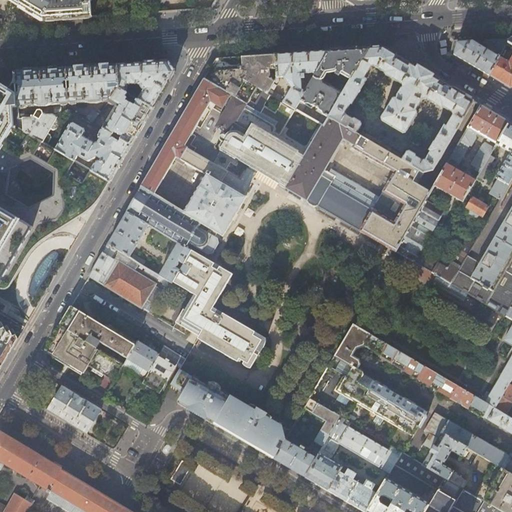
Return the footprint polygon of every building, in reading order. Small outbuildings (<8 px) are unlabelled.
[(22,0),(19,7),(41,20),(72,18),(91,17),(91,0),(22,0)] [(508,43),(510,39),(492,40),(483,41),(483,43),(487,46),(488,46),(487,48),(489,49),(488,51),(473,42),(457,43),(454,54),(455,55),(473,66),(489,76),(499,58),(506,46),(508,43)] [(426,159),(423,160),(416,156),(416,154),(410,150),(406,151),(402,159),(420,171),(424,172),(433,170),(474,101),(438,80),(404,60),(383,48),(369,49),(330,117),(357,133),(362,125),(361,122),(355,118),(353,119),(347,115),(346,111),(350,104),(352,103),(366,79),(364,77),(370,67),(374,66),(386,73),(385,74),(403,85),(395,97),(392,98),(381,118),(382,121),(402,133),(405,132),(416,113),(416,110),(416,109),(423,97),(441,108),(443,107),(452,113),(452,116),(446,126),(444,125),(430,149),(430,151),(426,159)] [(323,114),(321,117),(318,123),(324,126),(330,117),(369,49),(345,50),(329,51),(295,109),(301,113),(306,104),(308,104),(314,107),(316,105),(318,107),(317,109),(322,112),(323,114)] [(286,76),(286,78),(291,89),(283,102),(295,109),(329,51),(300,53),(275,55),(277,75),(277,76),(275,80),(278,82),(280,79),(280,76),(286,76)] [(277,75),(275,55),(260,56),(239,57),(216,59),(209,71),(204,80),(232,96),(234,97),(252,107),(254,104),(249,100),(257,88),(267,94),(268,93),(270,90),(271,87),(274,83),(275,80),(277,76),(277,75)] [(511,57),(508,63),(499,58),(489,76),(499,82),(510,88),(511,86),(511,57)] [(137,100),(152,109),(163,90),(173,73),(167,62),(153,63),(117,66),(119,90),(126,94),(128,84),(138,83),(143,90),(137,100)] [(119,90),(117,66),(91,67),(66,69),(68,104),(76,104),(76,102),(87,102),(88,103),(90,103),(97,103),(100,102),(102,101),(107,101),(110,101),(119,90)] [(68,104),(66,69),(41,71),(15,72),(16,95),(17,108),(25,107),(25,106),(34,105),(35,106),(37,106),(41,107),(45,106),(45,108),(42,113),(42,111),(39,110),(38,110),(38,111),(35,115),(32,116),(32,118),(18,119),(19,129),(46,145),(50,138),(49,135),(47,134),(50,128),(53,129),(56,128),(58,125),(59,122),(59,118),(52,114),(46,114),(49,108),(49,105),(50,105),(60,104),(60,105),(68,104)] [(206,175),(241,194),(242,192),(244,192),(245,191),(255,172),(254,171),(256,169),(288,187),(308,153),(278,136),(277,135),(280,131),(278,124),(260,113),(257,110),(252,107),(234,97),(216,127),(218,128),(217,131),(222,134),(220,136),(221,140),(225,142),(221,150),(228,154),(233,155),(251,166),(249,169),(248,168),(241,180),(229,173),(224,170),(185,146),(211,102),(224,109),(232,96),(204,80),(192,100),(168,142),(147,179),(142,187),(154,194),(176,156),(206,175)] [(0,282),(21,250),(34,229),(32,227),(34,224),(73,245),(76,239),(102,196),(110,182),(55,149),(46,145),(19,129),(18,119),(17,108),(16,95),(1,86),(0,85),(0,282)] [(102,128),(131,146),(142,126),(152,109),(137,100),(135,99),(128,94),(126,94),(119,90),(110,101),(107,103),(114,107),(102,128)] [(128,94),(135,99),(137,95),(136,93),(133,90),(130,91),(128,94)] [(281,101),(283,98),(270,90),(268,93),(281,101)] [(511,154),(509,156),(496,178),(498,178),(497,179),(489,193),(499,199),(511,177),(511,123),(493,112),(482,106),(451,158),(459,163),(469,146),(470,145),(471,146),(475,139),(476,135),(479,133),(508,151),(511,152),(511,154)] [(84,117),(92,122),(101,111),(98,109),(96,112),(92,109),(84,117)] [(318,205),(396,251),(427,200),(430,192),(414,182),(420,171),(402,159),(399,158),(360,135),(357,133),(330,117),(324,126),(308,153),(288,187),(307,199),(307,198),(317,204),(318,205)] [(55,149),(110,182),(120,164),(131,146),(102,128),(98,135),(99,139),(97,142),(94,143),(82,136),(85,132),(83,128),(74,123),(70,124),(55,149)] [(399,158),(402,152),(363,130),(360,135),(399,158)] [(489,155),(493,148),(485,143),(482,145),(471,164),(477,168),(475,170),(479,172),(476,176),(481,179),(494,158),(489,155)] [(472,196),(479,183),(447,165),(435,185),(461,201),(460,204),(470,210),(469,213),(479,219),(481,217),(482,217),(483,216),(488,206),(472,196)] [(246,197),(241,194),(206,175),(185,212),(182,217),(215,237),(217,233),(223,236),(246,197)] [(511,177),(499,199),(473,244),(450,283),(467,294),(505,316),(511,306),(511,303),(511,177)] [(179,244),(191,251),(202,258),(205,253),(209,255),(213,253),(218,244),(217,239),(215,237),(182,217),(185,212),(154,194),(142,187),(127,212),(148,225),(179,244)] [(457,251),(456,252),(446,269),(434,262),(432,263),(428,260),(428,258),(420,252),(444,211),(427,200),(396,251),(409,259),(450,283),(473,244),(464,239),(457,251)] [(141,239),(148,225),(127,212),(119,226),(108,244),(129,256),(138,243),(135,241),(137,237),(138,237),(141,239)] [(142,269),(144,267),(143,265),(132,258),(129,256),(108,244),(107,245),(89,277),(124,298),(141,308),(156,284),(135,270),(138,265),(140,266),(139,267),(142,269)] [(191,251),(179,244),(159,275),(170,282),(172,283),(173,281),(191,251)] [(202,258),(191,251),(173,281),(193,294),(183,313),(182,313),(181,312),(180,313),(175,323),(187,330),(200,338),(207,342),(206,344),(237,363),(239,361),(243,363),(242,366),(246,369),(250,370),(258,357),(259,355),(260,356),(262,353),(264,346),(265,341),(212,310),(233,276),(220,269),(217,273),(212,269),(214,265),(202,258)] [(143,265),(144,262),(133,255),(132,258),(143,265)] [(463,301),(467,294),(450,283),(409,259),(405,266),(463,301)] [(168,286),(170,282),(159,275),(146,268),(144,271),(168,286)] [(163,295),(167,288),(161,284),(157,291),(163,295)] [(137,342),(140,337),(110,319),(98,312),(93,320),(71,306),(69,309),(60,325),(124,365),(128,358),(137,342)] [(114,381),(124,365),(60,325),(55,334),(46,349),(74,367),(84,373),(89,366),(114,381)] [(511,454),(510,453),(508,455),(436,413),(425,431),(429,434),(424,444),(432,449),(442,433),(511,474),(511,418),(508,416),(495,408),(482,401),(354,326),(335,357),(353,368),(338,392),(411,436),(413,436),(427,412),(399,395),(398,396),(396,395),(393,393),(394,392),(356,370),(356,369),(359,364),(358,361),(351,356),(356,347),(362,346),(379,355),(379,356),(400,369),(407,372),(413,376),(416,378),(417,378),(423,381),(423,382),(425,384),(449,397),(451,397),(455,400),(457,403),(468,407),(468,408),(480,416),(481,416),(482,416),(511,433),(511,454)] [(0,368),(3,364),(18,338),(0,328),(0,368)] [(511,345),(511,358),(490,396),(486,394),(482,401),(495,408),(510,383),(511,379),(511,328),(505,341),(511,345)] [(150,370),(159,355),(137,342),(128,358),(132,362),(129,368),(140,374),(143,368),(149,371),(150,370)] [(164,352),(162,351),(159,355),(150,370),(167,380),(176,365),(164,358),(165,354),(164,352)] [(213,383),(211,383),(208,382),(206,382),(203,384),(180,370),(171,385),(184,392),(179,400),(201,413),(200,416),(215,425),(226,431),(227,429),(233,432),(266,452),(267,453),(266,454),(274,459),(285,441),(291,431),(270,419),(268,415),(252,405),(249,406),(246,408),(219,392),(219,391),(220,388),(216,383),(213,383)] [(508,416),(511,408),(511,384),(510,383),(495,408),(508,416)] [(101,410),(62,386),(48,410),(86,434),(101,410)] [(304,409),(326,422),(315,442),(323,447),(341,417),(310,400),(309,402),(304,409)] [(135,413),(137,411),(129,407),(127,411),(141,420),(142,417),(136,414),(135,413)] [(402,453),(341,417),(323,447),(320,451),(317,456),(316,458),(305,477),(316,484),(334,494),(351,504),(364,511),(366,511),(380,488),(368,481),(364,486),(354,480),(356,474),(342,466),(341,467),(330,460),(332,458),(339,447),(338,444),(389,473),(395,465),(402,453)] [(117,428),(110,423),(102,436),(109,440),(117,428)] [(131,511),(61,470),(0,432),(0,511),(26,511),(33,502),(29,500),(27,503),(14,495),(6,508),(0,504),(0,464),(2,461),(49,490),(47,492),(50,494),(51,491),(85,511),(131,511)] [(511,511),(511,474),(442,433),(432,449),(423,465),(445,478),(463,489),(484,501),(504,511),(511,511)] [(299,446),(298,448),(285,441),(274,459),(291,469),(305,477),(316,458),(304,452),(304,451),(305,449),(303,448),(299,446)] [(438,490),(445,478),(423,465),(402,453),(395,465),(438,490)] [(187,467),(181,463),(171,480),(177,483),(187,467)] [(448,511),(463,489),(445,478),(438,490),(430,504),(425,511),(448,511)] [(380,488),(366,511),(425,511),(430,504),(387,479),(380,488)] [(477,511),(484,501),(463,489),(448,511),(477,511)] [(504,511),(484,501),(477,511),(504,511)]
